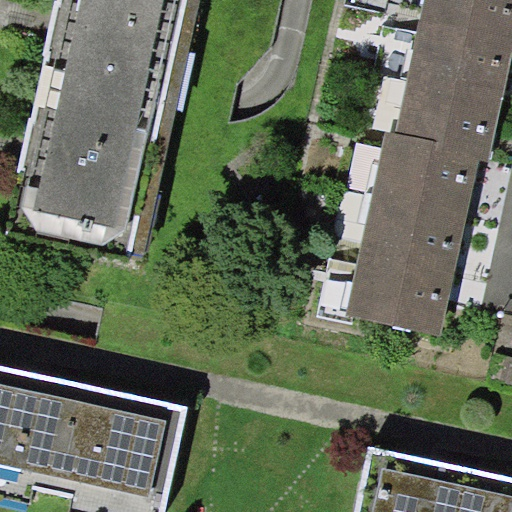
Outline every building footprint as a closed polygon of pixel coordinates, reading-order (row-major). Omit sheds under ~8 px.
[(183,0),(58,0),(9,236),(129,261),(183,0)] [(511,0),(436,0),(431,27),(511,44),(511,0)] [(511,44),(431,27),(419,86),(503,104),(511,59),(511,44)] [(419,86),(407,145),(479,161),(490,163),(503,104),(419,86)] [(396,143),(383,202),(467,220),(479,161),(407,145),(396,143)] [(383,202),(371,261),(455,279),(467,220),(383,202)] [(371,261),(359,320),(443,338),(455,279),(371,261)] [(169,511),(192,413),(0,371),(0,484),(124,511),(169,511)] [(511,511),(511,483),(376,454),(363,511),(511,511)]
